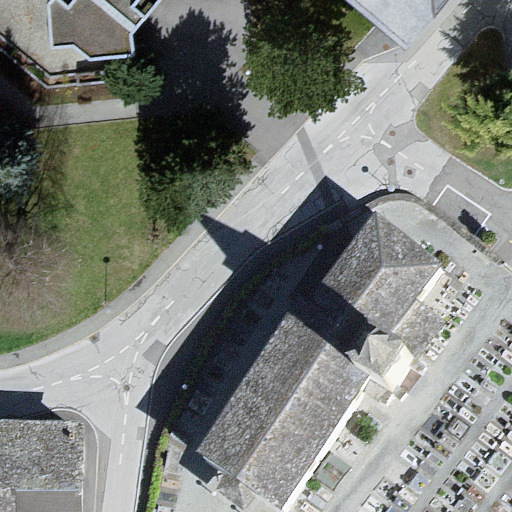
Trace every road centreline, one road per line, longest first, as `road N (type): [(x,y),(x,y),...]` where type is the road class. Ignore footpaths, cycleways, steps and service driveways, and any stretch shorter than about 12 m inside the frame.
road 1 (residential): [(351,121),(157,317),(127,361)]
road 2 (residential): [(351,121),(511,227)]
road 3 (residential): [(473,0),(351,121)]
road 4 (residential): [(127,361),(117,511)]
road 5 (residential): [(127,361),(0,394)]
